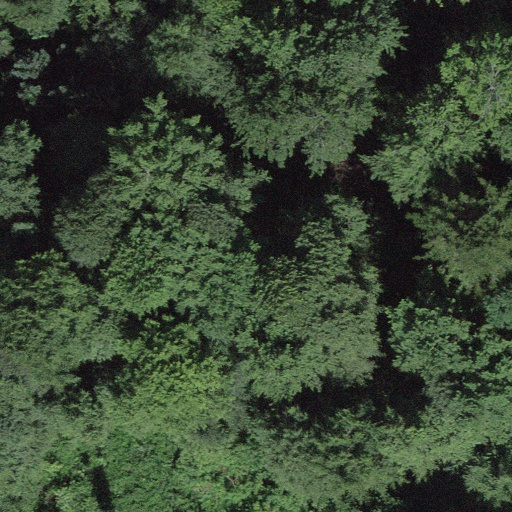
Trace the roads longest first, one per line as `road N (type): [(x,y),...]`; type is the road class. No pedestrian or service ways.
road 1 (track): [(511,341),(397,212),(272,129),(191,91),(0,45)]
road 2 (track): [(397,212),(511,261)]
